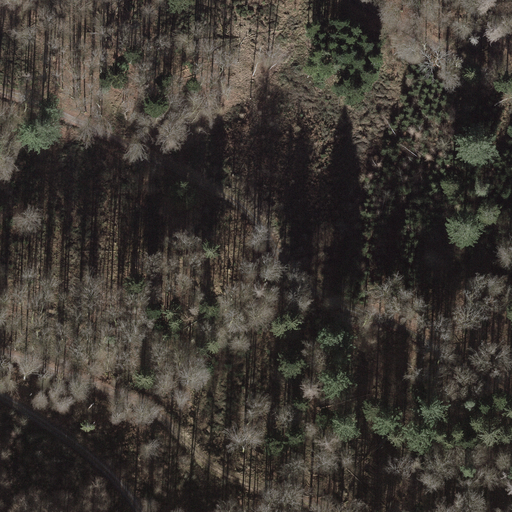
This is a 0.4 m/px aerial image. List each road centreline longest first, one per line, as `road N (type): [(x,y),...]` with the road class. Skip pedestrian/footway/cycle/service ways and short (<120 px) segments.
road 1 (track): [(0,90),(148,153),(252,209),(321,299),(395,320),(511,396)]
road 2 (track): [(328,511),(226,476),(128,399),(0,352)]
road 3 (track): [(136,511),(112,477),(0,396)]
road 4 (track): [(511,86),(360,0)]
